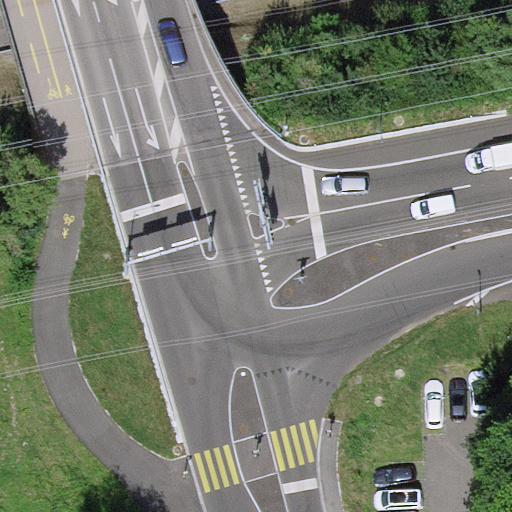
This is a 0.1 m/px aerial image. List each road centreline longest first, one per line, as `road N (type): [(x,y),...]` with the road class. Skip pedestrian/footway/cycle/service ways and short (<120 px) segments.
road 1 (secondary): [(93,0),(182,319)]
road 2 (motorway): [(511,175),(231,233)]
road 3 (motorway): [(262,337),(360,322),(511,256)]
road 4 (secondary): [(231,233),(161,0)]
road 5 (secondary): [(182,319),(224,486),(244,511)]
road 6 (secondary): [(299,511),(302,485),(262,337)]
